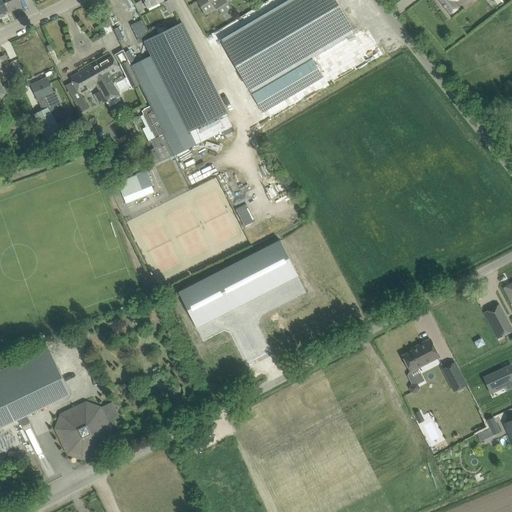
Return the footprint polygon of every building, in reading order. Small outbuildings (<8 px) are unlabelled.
[(5,0),(0,0),(0,16),(11,12),(5,0)] [(5,0),(11,12),(22,6),(20,0),(5,0)] [(143,0),(147,8),(148,7),(150,12),(165,4),(168,12),(170,15),(169,16),(171,19),(178,15),(170,0),(167,0),(164,2),(163,0),(143,0)] [(215,10),(229,0),(196,0),(197,0),(206,14),(214,8),(215,10)] [(288,0),(220,40),(263,112),(323,77),(312,56),(355,31),(336,0),(288,0)] [(458,0),(438,0),(450,14),(460,6),(457,2),(458,0)] [(140,1),(134,4),(138,12),(144,9),(140,1)] [(167,141),(173,155),(202,141),(195,128),(217,117),(226,113),(182,22),(145,40),(152,55),(131,65),(136,77),(140,84),(151,105),(168,141),(167,141)] [(96,84),(107,103),(119,96),(119,93),(114,84),(124,78),(120,71),(120,70),(112,56),(94,66),(93,64),(90,66),(99,83),(96,84)] [(129,80),(136,77),(131,65),(128,60),(121,64),(129,80)] [(2,66),(6,75),(9,80),(16,77),(9,63),(2,66)] [(99,83),(90,66),(70,77),(73,82),(66,86),(81,112),(88,108),(80,93),(96,84),(99,83)] [(32,85),(36,94),(40,104),(43,110),(34,114),(45,136),(48,142),(62,135),(51,111),(62,106),(56,90),(54,91),(51,87),(47,78),(32,85)] [(168,141),(151,105),(144,109),(144,110),(142,111),(144,114),(142,114),(151,132),(152,131),(154,135),(143,140),(154,164),(173,155),(167,141),(168,141)] [(114,151),(107,155),(111,161),(118,156),(114,151)] [(144,161),(130,167),(132,171),(146,165),(144,161)] [(179,169),(162,174),(166,190),(183,185),(179,169)] [(141,189),(135,173),(117,181),(123,197),(141,189)] [(298,275),(279,239),(214,273),(232,309),(298,275)] [(232,309),(214,273),(178,291),(197,327),(232,309)] [(500,312),(503,311),(499,304),(484,312),(498,339),(511,331),(511,327),(510,323),(507,325),(500,312)] [(411,349),(412,350),(402,355),(411,371),(439,356),(430,339),(411,349)] [(0,369),(0,426),(18,418),(22,426),(30,422),(26,414),(70,393),(66,384),(54,360),(48,347),(0,369)] [(455,362),(442,368),(454,391),(466,384),(455,362)] [(511,367),(511,365),(483,377),(489,390),(504,384),(506,390),(511,387),(511,367)] [(86,402),(70,410),(61,414),(56,428),(68,454),(82,459),(107,447),(113,432),(108,423),(120,417),(112,402),(101,407),(86,402)] [(490,427),(477,434),(481,441),(500,431),(493,416),(486,420),(490,427)] [(436,422),(431,424),(430,421),(423,423),(430,442),(442,437),(436,422)] [(358,438),(330,451),(356,505),(383,493),(358,438)] [(307,511),(288,471),(260,483),(273,511),(307,511)]
